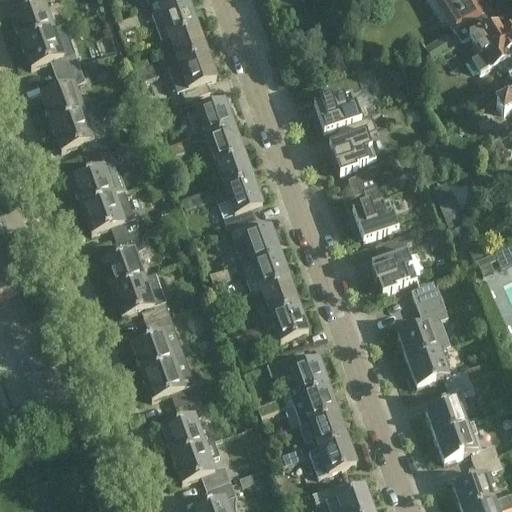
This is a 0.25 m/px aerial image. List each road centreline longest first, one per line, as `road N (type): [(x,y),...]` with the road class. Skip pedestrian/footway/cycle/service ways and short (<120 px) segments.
road 1 (residential): [(409,511),(224,0)]
road 2 (residential): [(156,511),(0,85)]
